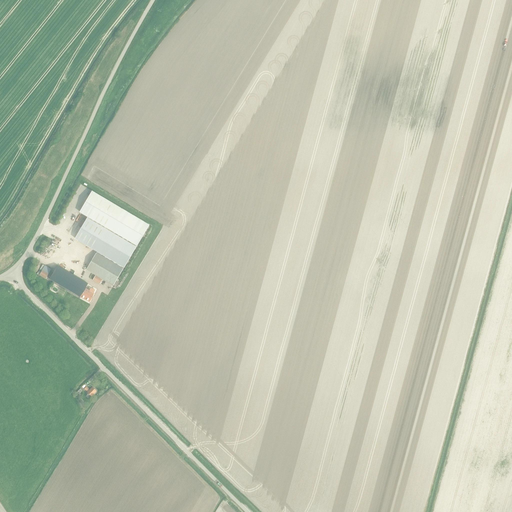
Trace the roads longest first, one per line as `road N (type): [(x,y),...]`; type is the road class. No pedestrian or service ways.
road 1 (unclassified): [(247,511),(21,285)]
road 2 (unclassified): [(21,263),(153,0)]
